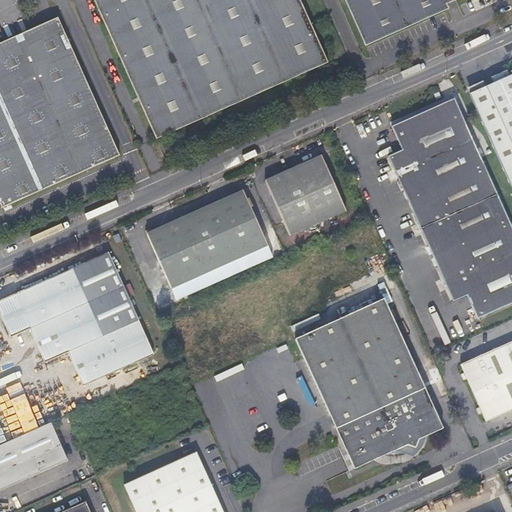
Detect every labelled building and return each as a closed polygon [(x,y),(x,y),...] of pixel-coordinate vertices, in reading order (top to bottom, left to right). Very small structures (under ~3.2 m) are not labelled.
[(87,0),(152,140),(237,101),(322,63),(293,0),(87,0)] [(340,0),(360,44),(443,6),(441,2),(445,0),(340,0)] [(0,211),(0,212),(117,158),(52,19),(0,42),(0,211)] [(443,305),(457,300),(467,322),(511,301),(511,241),(451,100),(389,128),(399,152),(383,159),(443,305)] [(287,236),(342,211),(318,158),(263,183),(287,236)] [(151,233),(143,236),(167,291),(263,247),(238,193),(151,233)] [(44,365),(68,355),(82,389),(153,360),(110,255),(0,300),(0,313),(10,339),(30,331),(44,365)] [(350,472),(403,448),(410,450),(413,442),(438,431),(379,300),(291,341),(350,472)] [(511,340),(501,345),(455,366),(468,395),(511,375),(511,340)] [(511,375),(468,395),(481,422),(511,408),(511,375)] [(0,444),(0,490),(66,462),(50,423),(0,444)] [(220,511),(194,454),(122,486),(133,511),(220,511)] [(90,511),(86,502),(63,511),(90,511)]
